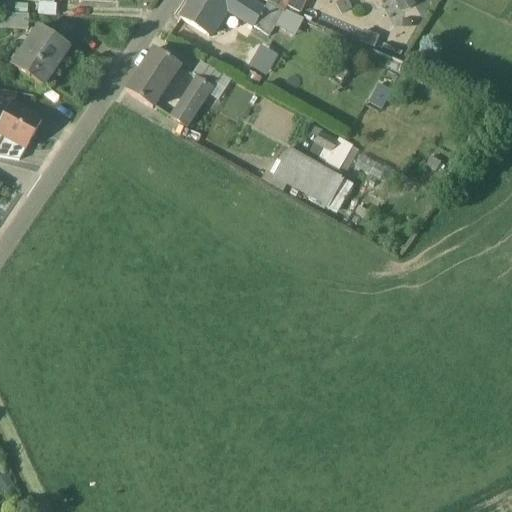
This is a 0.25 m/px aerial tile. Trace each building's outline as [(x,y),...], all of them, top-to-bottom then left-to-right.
[(231,0),(193,0),(182,20),(211,37),(226,11),(231,0)] [(265,12),(245,0),(231,0),(226,11),(255,28),(260,20),(265,12)] [(259,0),(269,4),(277,8),(280,0),(259,0)] [(284,13),(269,4),(265,12),(260,20),(266,24),(274,28),(284,13)] [(0,30),(29,31),(30,16),(0,15),(0,30)] [(266,24),(260,20),(255,28),(262,32),(266,24)] [(274,28),(266,24),(262,32),(270,37),(274,28)] [(69,50),(39,30),(21,56),(13,69),(42,90),(69,50)] [(14,51),(5,64),(13,69),(21,56),(14,51)] [(181,68),(155,51),(127,94),(155,109),(181,68)] [(276,57),(267,52),(255,72),(264,77),(276,57)] [(349,77),(338,70),(330,81),(341,88),(349,77)] [(198,79),(171,120),(186,130),(213,89),(198,79)] [(264,104),(256,129),(288,140),(296,114),(264,104)] [(41,122),(11,105),(4,117),(0,123),(0,135),(4,138),(26,150),(41,122)] [(305,158),(335,175),(351,148),(338,140),(336,143),(319,133),(305,158)] [(26,150),(4,138),(0,144),(0,158),(19,162),(26,150)] [(305,158),(290,150),(274,178),(329,209),(345,180),(335,175),(305,158)]
